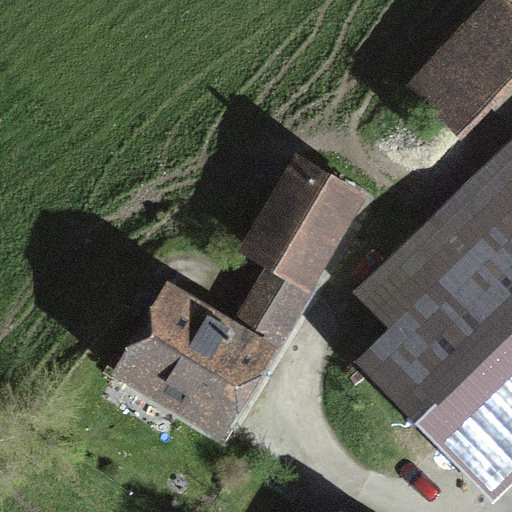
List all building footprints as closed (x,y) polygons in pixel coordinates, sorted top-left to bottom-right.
[(511,10),(501,0),(496,0),(412,89),(460,134),(511,78),(511,10)] [(366,360),(472,470),(511,431),(511,145),(363,290),(400,328),(366,360)] [(251,245),(307,279),(354,201),(297,167),(251,245)] [(266,349),(170,291),(126,365),(221,422),(266,349)] [(322,511),(308,503),(302,511),(322,511)]
